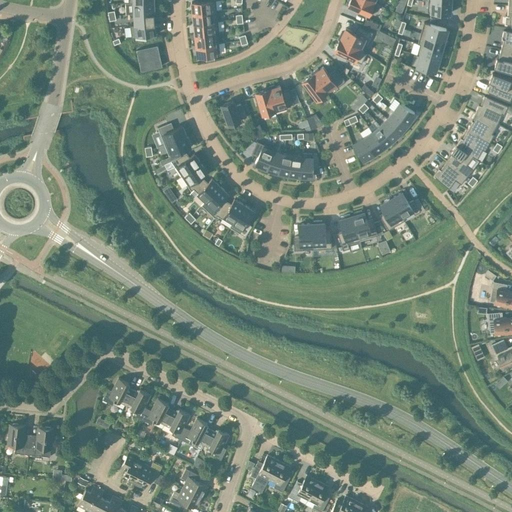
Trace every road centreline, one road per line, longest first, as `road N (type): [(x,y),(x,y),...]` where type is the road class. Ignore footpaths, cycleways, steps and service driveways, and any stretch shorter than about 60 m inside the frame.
road 1 (secondary): [(511,488),(379,406),(216,340),(113,270)]
road 2 (residential): [(191,99),(222,158),(259,190),(295,202),(352,195),(406,159),(440,111),(457,75),(471,0)]
road 3 (residential): [(248,431),(237,415),(104,348),(46,405),(0,400)]
road 4 (residential): [(191,99),(311,54),(336,0)]
road 5 (residential): [(297,0),(255,47),(183,69)]
road 6 (residential): [(372,491),(248,431)]
road 7 (unclassified): [(36,151),(53,105),(67,19)]
